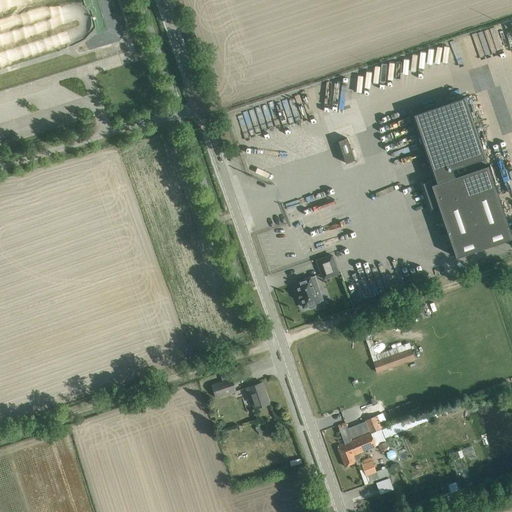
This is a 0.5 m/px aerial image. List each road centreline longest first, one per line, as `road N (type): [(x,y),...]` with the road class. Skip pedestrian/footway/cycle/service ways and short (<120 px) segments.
road 1 (unclassified): [(341,511),(161,0)]
road 2 (track): [(271,345),(0,436)]
road 3 (track): [(511,262),(271,345)]
